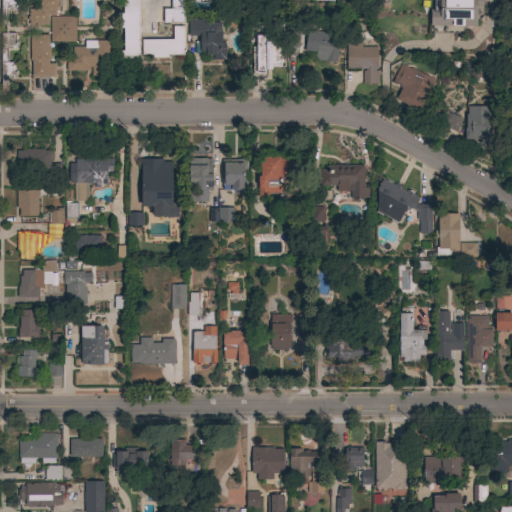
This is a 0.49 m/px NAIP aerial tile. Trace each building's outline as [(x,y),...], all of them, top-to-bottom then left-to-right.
[(16,0),(16,12),(12,12),(12,11),(7,11),(7,26),(1,26),(1,0),(16,0)] [(57,0),(57,11),(56,11),(56,15),(49,15),(49,17),(48,17),(48,25),(29,25),(29,21),(27,21),(27,16),(29,16),(29,9),(38,9),(38,1),(37,1),(37,0),(57,0)] [(136,55),(136,58),(121,58),(121,51),(123,51),(123,28),(121,28),(121,14),(123,14),(123,0),(138,0),(139,55),(136,55)] [(163,23),(163,9),(171,9),(171,0),(183,0),(183,23),(163,23)] [(431,10),(434,10),(434,0),(482,0),(482,6),(476,6),(475,26),(430,26),(431,10)] [(75,17),(75,42),(50,42),(50,17),(75,17)] [(220,22),(220,35),(221,35),(221,43),(225,43),(225,60),(212,60),(212,55),(200,55),(200,36),(188,36),(188,19),(203,18),(203,22),(220,22)] [(167,55),(167,58),(152,58),(152,55),(142,55),(142,40),(173,39),(173,27),(183,26),(183,55),(167,55)] [(331,33),(328,55),(305,52),(308,30),(331,33)] [(286,47),(285,32),(299,32),(299,47),(286,47)] [(15,33),(15,44),(16,44),(16,48),(11,48),(11,47),(7,47),(7,62),(15,62),(15,71),(16,71),(16,77),(12,77),(12,76),(7,76),(7,92),(1,92),(1,33),(15,33)] [(49,35),(49,47),(50,47),(50,60),(48,60),(48,64),(54,64),(54,77),(32,77),(32,61),(30,61),(30,35),(49,35)] [(252,47),(256,47),(256,35),(279,35),(279,56),(283,56),(283,67),(271,67),(271,69),(264,69),(264,75),(252,75),(252,47)] [(111,41),(111,75),(92,76),(92,67),(89,67),(89,71),(66,71),(66,55),(78,55),(78,47),(84,47),(84,41),(111,41)] [(363,71),(365,71),(365,69),(346,69),(346,44),(377,43),(377,69),(375,69),(375,71),(378,71),(378,84),(363,84),(363,71)] [(435,80),(420,111),(396,99),(401,88),(397,86),(398,85),(392,82),(401,65),(402,66),(403,63),(405,62),(416,64),(414,70),(435,80)] [(425,118),(436,96),(446,101),(442,110),(462,119),(456,132),(425,118)] [(465,128),(466,128),(466,116),(467,116),(467,106),(485,106),(485,122),(492,122),(493,144),(480,144),(480,139),(465,140),(465,128)] [(50,169),(16,169),(16,151),(25,151),(25,150),(44,150),(44,151),(50,151),(50,169)] [(260,157),(279,157),(279,158),(286,158),(286,174),(282,174),(282,179),(281,179),(281,192),(268,192),(268,196),(258,196),(258,176),(260,176),(260,157)] [(189,158),(207,158),(207,159),(211,159),(211,167),(212,167),(212,175),(212,186),(212,190),(208,190),(208,202),(189,202),(189,158)] [(69,163),(75,163),(75,159),(106,159),(112,159),(112,172),(107,172),(107,183),(106,183),(106,184),(99,184),(99,187),(93,187),(93,184),(88,184),(88,201),(74,201),(74,183),(69,183),(69,163)] [(171,203),(178,204),(178,217),(152,217),(153,207),(140,207),(141,163),(144,163),(144,159),(163,159),(163,162),(172,162),(171,203)] [(246,190),(231,190),(231,185),(221,185),(221,160),(246,159),(246,190)] [(61,179),(51,179),(51,164),(61,164),(61,179)] [(362,165),(363,166),(364,168),(364,188),(369,188),(369,198),(350,198),(350,192),(336,191),(336,185),(319,185),(319,169),(326,169),(326,166),(328,166),(328,165),(362,165)] [(395,186),(396,184),(402,187),(401,189),(406,192),(407,190),(414,194),(413,196),(419,199),(416,204),(418,205),(430,205),(430,234),(419,234),(419,220),(417,220),(417,212),(406,206),(402,215),(404,217),(400,224),(398,223),(397,224),(390,220),(390,219),(382,214),(382,216),(376,213),(377,210),(377,189),(382,179),(395,186)] [(38,190),(38,196),(38,216),(19,216),(19,208),(16,208),(16,191),(38,190)] [(67,201),(67,203),(77,203),(77,218),(76,218),(76,224),(73,224),(73,226),(65,226),(65,201),(67,201)] [(323,222),(311,222),(311,207),(323,207),(323,222)] [(63,224),(61,224),(61,237),(47,237),(47,224),(49,224),(49,223),(48,223),(48,213),(49,213),(49,211),(56,211),(56,208),(62,208),(62,210),(63,210),(63,224)] [(218,223),(209,223),(209,208),(218,208),(218,223)] [(219,208),(233,208),(234,222),(219,223),(219,208)] [(127,226),(127,213),(143,213),(143,226),(127,226)] [(458,251),(450,251),(450,256),(436,256),(436,248),(438,248),(438,238),(434,238),(434,230),(437,230),(437,214),(458,214),(458,251)] [(326,226),(328,228),(328,231),(327,233),(329,233),(329,243),(325,243),(325,250),(315,251),(315,227),(323,227),(326,226)] [(38,232),(38,258),(19,258),(19,249),(16,249),(16,232),(38,232)] [(101,236),(101,254),(74,254),(74,236),(101,236)] [(478,243),(479,258),(459,258),(459,243),(478,243)] [(17,286),(19,286),(19,276),(22,276),(22,270),(33,270),(33,266),(41,266),(41,261),(55,261),(55,272),(51,272),(51,284),(42,284),(42,288),(38,288),(38,298),(17,298),(17,286)] [(83,271),(83,287),(85,287),(86,304),(65,305),(65,284),(63,284),(63,272),(83,271)] [(170,285),(185,285),(185,305),(184,305),(184,309),(170,309),(170,285)] [(187,315),(187,302),(189,302),(189,294),(198,294),(198,315),(187,315)] [(510,296),(510,309),(495,309),(495,296),(510,296)] [(412,330),(425,330),(425,340),(422,339),(422,346),(425,346),(425,355),(419,355),(419,362),(404,361),(404,358),(399,358),(399,314),(400,314),(400,306),(413,306),(413,320),(412,320),(412,330)] [(19,317),(21,317),(21,310),(34,310),(34,317),(36,317),(36,327),(38,327),(38,337),(18,337),(18,328),(19,328),(19,317)] [(449,334),(463,334),(463,350),(449,351),(449,360),(435,360),(435,311),(449,311),(449,334)] [(297,313),(313,313),(313,343),(297,343),(297,313)] [(511,313),(511,331),(494,331),(494,313),(511,313)] [(269,331),(271,331),(270,315),(291,314),(291,323),(290,323),(290,333),(288,333),(289,338),(290,338),(290,348),(288,348),(288,347),(270,347),(269,331)] [(466,316),(487,316),(487,326),(491,326),(491,347),(480,347),(480,363),(466,363),(466,316)] [(102,326),(102,342),(107,342),(107,351),(102,351),(103,365),(88,365),(81,365),(81,361),(80,361),(80,326),(102,326)] [(326,347),(329,347),(329,327),(353,327),(353,344),(368,345),(368,358),(356,357),(353,357),(353,359),(346,359),(346,362),(336,362),(336,359),(324,359),(325,347),(326,347)] [(50,343),(50,330),(62,331),(62,343),(50,343)] [(192,363),(192,348),(192,332),(202,332),(202,330),(208,330),(208,335),(215,335),(215,348),(216,348),(216,363),(192,363)] [(247,363),(246,363),(246,365),(238,365),(238,364),(237,364),(237,359),(223,359),(223,333),(229,333),(229,331),(239,331),(239,333),(247,333),(247,363)] [(140,364),(140,363),(131,363),(130,345),(139,345),(139,338),(151,338),(151,343),(161,343),(161,339),(174,339),(174,364),(140,364)] [(19,366),(19,356),(22,356),(22,351),(35,351),(35,366),(38,366),(38,377),(34,377),(17,377),(17,366),(19,366)] [(62,364),(62,376),(48,377),(48,364),(62,364)] [(19,458),(18,458),(18,439),(36,439),(36,434),(57,434),(57,435),(58,435),(58,439),(56,439),(56,458),(55,458),(55,463),(41,463),(41,458),(34,458),(34,464),(19,463),(19,458)] [(102,439),(102,457),(69,457),(69,439),(102,439)] [(194,445),(194,460),(184,460),(184,466),(180,466),(180,468),(170,468),(170,440),(185,440),(185,445),(194,445)] [(511,465),(507,465),(507,473),(488,473),(488,442),(506,442),(506,440),(511,440),(511,465)] [(387,444),(387,448),(403,448),(403,490),(394,490),(394,488),(387,488),(387,492),(376,492),(376,488),(374,488),(374,444),(387,444)] [(125,452),(124,448),(137,448),(137,451),(147,451),(147,472),(115,473),(115,452),(125,452)] [(272,473),(272,479),(256,479),(256,473),(251,473),(251,448),(273,448),(273,449),(283,449),(283,473),(272,473)] [(362,448),(362,467),(352,467),(352,471),(345,471),(345,448),(362,448)] [(309,471),(309,477),(307,477),(307,478),(298,478),(296,478),(296,474),(289,474),(288,449),(301,449),(301,452),(304,451),(309,450),(309,452),(317,452),(317,462),(314,463),(314,471),(309,471)] [(463,457),(463,480),(458,480),(458,481),(423,481),(423,457),(463,457)] [(421,476),(409,476),(409,463),(421,463),(421,476)] [(63,466),(63,465),(71,465),(71,466),(73,466),(73,480),(61,480),(61,466),(63,466)] [(60,466),(60,481),(45,481),(45,466),(60,466)] [(360,485),(360,471),(371,470),(371,484),(360,485)] [(83,511),(83,493),(79,493),(79,484),(84,483),(83,481),(103,481),(103,511),(83,511)] [(307,494),(307,482),(322,481),(323,493),(307,494)] [(41,484),(41,483),(54,483),(54,486),(59,486),(59,495),(53,495),(53,506),(25,506),(25,501),(19,501),(19,498),(18,498),(18,489),(19,489),(19,486),(25,486),(25,484),(41,484)] [(486,502),(473,503),(472,485),(486,484),(486,502)] [(350,504),(347,504),(348,509),(343,509),(343,511),(335,511),(335,498),(337,498),(337,489),(350,489),(350,504)] [(259,507),(246,508),(246,492),(258,492),(259,507)] [(279,495),(279,493),(283,493),(283,511),(270,511),(270,495),(279,495)] [(458,493),(459,496),(460,496),(460,509),(458,509),(458,510),(453,510),(453,511),(430,511),(430,509),(432,509),(432,496),(444,495),(444,494),(458,493)]
